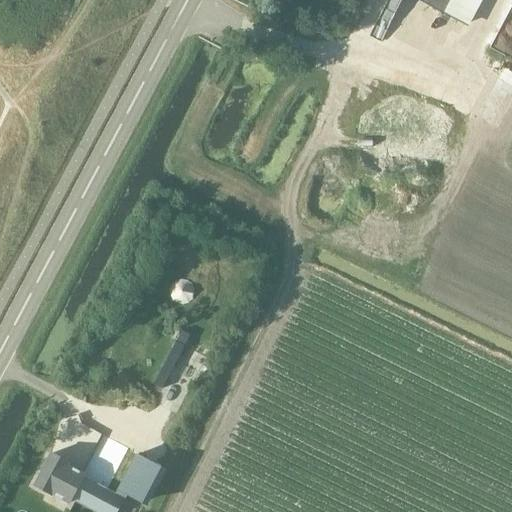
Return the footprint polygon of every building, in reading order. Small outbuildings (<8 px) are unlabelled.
[(416,0),(467,27),(481,0),(416,0)] [(181,331),(176,341),(184,346),(190,336),(181,331)] [(184,346),(175,342),(153,384),(161,389),(184,346)] [(103,436),(83,473),(68,465),(69,464),(50,454),(33,485),(52,495),(51,495),(69,505),(71,500),(94,511),(117,511),(124,499),(115,494),(107,490),(128,449),(103,436)] [(136,455),(115,494),(124,499),(126,495),(142,504),(161,468),(136,455)]
